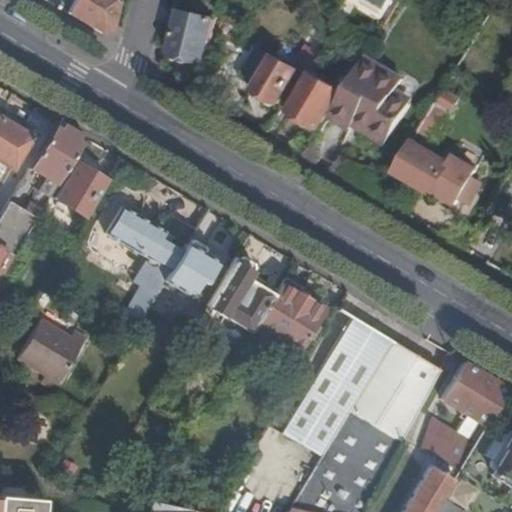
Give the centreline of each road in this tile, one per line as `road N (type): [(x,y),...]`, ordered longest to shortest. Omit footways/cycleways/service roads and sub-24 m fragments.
road 1 (secondary): [(118,102),(511,334)]
road 2 (secondary): [(0,31),(118,102)]
